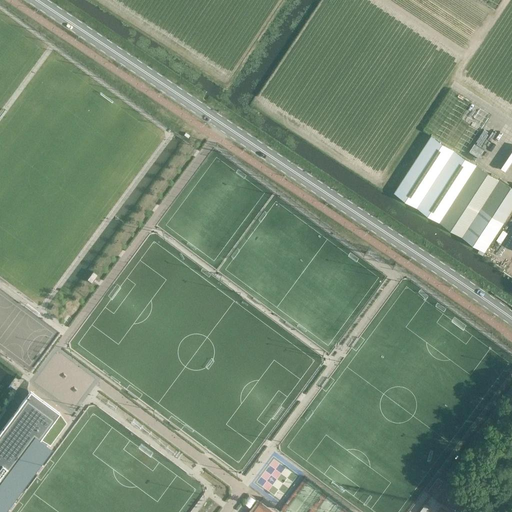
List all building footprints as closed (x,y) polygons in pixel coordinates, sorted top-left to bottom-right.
[(465,151),(489,113),(450,89),(426,126),(465,151)] [(481,130),(477,139),(484,142),(488,133),(481,130)] [(511,208),(511,187),(431,134),(394,192),(484,251),(511,208)] [(466,154),(476,160),(481,152),(471,146),(466,154)] [(97,274),(93,270),(87,278),(91,282),(97,274)] [(25,396),(0,430),(0,491),(40,438),(55,418),(25,396)] [(40,438),(0,491),(0,511),(51,446),(40,438)]
